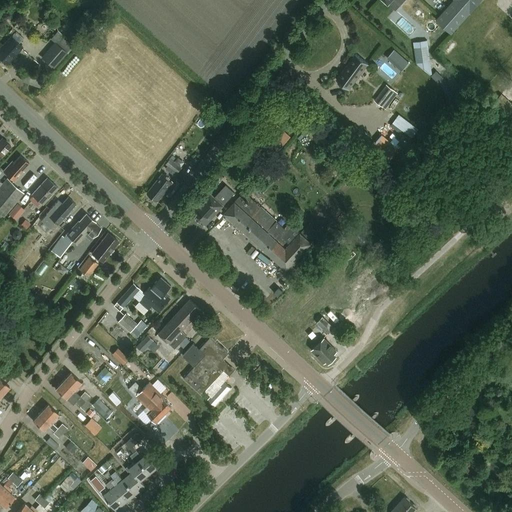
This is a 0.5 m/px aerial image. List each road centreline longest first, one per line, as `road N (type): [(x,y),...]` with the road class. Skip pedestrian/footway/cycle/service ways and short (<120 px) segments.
road 1 (unclassified): [(156,231),(329,0)]
road 2 (track): [(320,385),(359,348),(380,309),(470,225),(511,203)]
road 3 (residential): [(0,439),(29,390),(145,246)]
road 4 (secondary): [(156,231),(0,89)]
road 5 (unclassified): [(145,246),(0,113)]
road 6 (unclassified): [(395,453),(511,329)]
road 7 (unclassified): [(224,476),(320,385)]
road 8 (secondary): [(320,385),(226,299)]
road 9 (residential): [(224,476),(205,456),(182,454),(141,511)]
